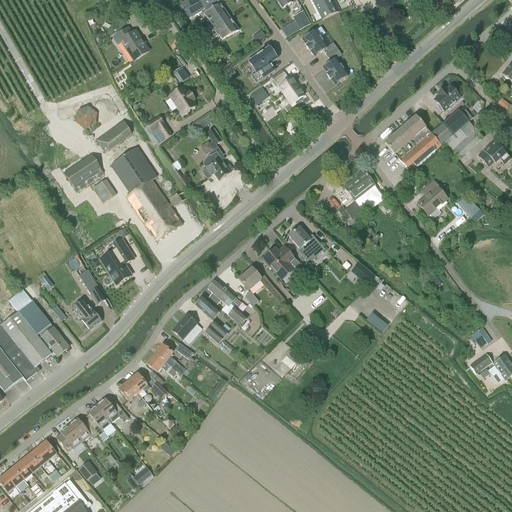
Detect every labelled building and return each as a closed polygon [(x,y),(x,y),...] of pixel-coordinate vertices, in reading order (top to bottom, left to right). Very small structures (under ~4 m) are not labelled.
[(189,20),(218,4),(215,0),(191,0),(181,6),(189,20)] [(275,0),(282,10),(297,2),(295,0),(275,0)] [(339,13),(333,1),(332,1),(331,2),(330,0),(318,0),(312,3),(322,22),(338,14),(339,13)] [(215,46),(238,33),(220,7),(204,16),(211,27),(204,31),(215,46)] [(310,26),(303,12),(293,18),(300,31),(310,26)] [(201,18),(193,23),(200,33),(204,30),(202,27),(205,24),(201,18)] [(134,62),(148,53),(135,33),(131,36),(127,30),(113,40),(117,46),(121,43),(134,62)] [(254,38),(257,42),(265,36),(262,32),(254,38)] [(315,32),(302,41),(307,47),(305,48),(309,53),(310,52),(315,58),(323,52),(327,58),(337,50),(333,45),(327,49),(315,32)] [(250,77),(256,85),(275,71),(270,65),(277,60),(274,57),(276,56),(272,50),(271,51),(268,48),(262,52),(262,51),(255,56),(255,57),(248,62),(255,74),(250,77)] [(331,64),(323,69),(327,75),(326,76),(330,81),(331,80),(335,86),(348,77),(335,60),(341,56),(337,50),(327,58),(331,64)] [(511,64),(502,78),(510,84),(511,82),(511,64)] [(174,74),(180,84),(190,79),(184,69),(174,74)] [(292,106),(303,98),(291,81),(288,82),(287,80),(283,75),(273,82),(277,87),(279,86),(281,88),(280,89),(292,106)] [(444,114),(458,103),(460,100),(450,88),(445,93),(444,91),(437,96),(439,98),(434,103),(444,114)] [(187,95),(183,90),(169,99),(182,118),(196,109),(192,104),(194,102),(189,94),(187,95)] [(265,101),(258,91),(249,98),(256,107),(265,101)] [(500,100),(497,105),(505,112),(509,107),(500,100)] [(79,113),(77,124),(86,131),(96,127),(98,116),(89,109),(79,113)] [(454,164),(482,140),(458,112),(431,136),(415,118),(384,145),(410,175),(441,148),(454,164)] [(209,118),(194,127),(197,132),(212,123),(209,118)] [(171,138),(159,120),(146,128),(159,147),(171,138)] [(105,154),(131,135),(123,123),(97,142),(105,154)] [(204,167),(207,171),(202,174),(207,181),(214,176),(219,183),(226,178),(225,177),(229,174),(219,160),(223,158),(215,148),(221,143),(213,132),(207,136),(212,145),(210,146),(212,150),(213,151),(213,152),(212,154),(212,155),(211,156),(209,157),(210,158),(208,159),(207,161),(206,162),(205,163),(204,165),(204,167)] [(488,169),(493,164),(495,166),(499,162),(504,166),(510,160),(495,143),(478,158),(488,169)] [(171,209),(169,207),(152,182),(157,178),(137,149),(111,167),(130,196),(126,198),(157,244),(182,226),(171,209)] [(74,191),(101,172),(91,157),(64,175),(74,191)] [(357,180),(352,184),(345,190),(354,202),(374,187),(366,177),(368,175),(361,170),(356,178),(357,180)] [(103,205),(116,196),(106,182),(93,190),(103,205)] [(428,218),(447,201),(437,190),(438,189),(434,183),(425,191),(429,196),(418,206),(428,218)] [(458,204),(471,220),(479,213),(466,197),(458,204)] [(363,214),(355,204),(346,212),(345,212),(351,219),(353,222),(363,214)] [(343,209),(339,212),(347,223),(351,219),(345,212),(346,212),(343,209)] [(318,254),(319,256),(325,251),(312,236),(308,240),(299,229),(289,237),(299,250),(297,252),(307,263),(318,254)] [(112,237),(103,242),(106,246),(114,241),(112,237)] [(117,287),(131,278),(125,267),(134,261),(122,241),(107,251),(111,256),(101,261),(111,278),(110,278),(114,284),(115,283),(117,287)] [(277,252),(275,250),(263,260),(266,264),(264,266),(269,272),(272,270),(278,278),(281,282),(299,266),(284,248),(277,252)] [(359,265),(352,274),(367,287),(375,278),(359,265)] [(248,292),(261,282),(251,270),(239,281),(248,292)] [(46,278),(41,282),(46,289),(52,285),(46,278)] [(428,279),(421,285),(430,295),(437,289),(428,279)] [(227,317),(234,309),(230,306),(236,299),(215,282),(208,291),(212,294),(208,299),(215,305),(219,300),(226,305),(221,311),(227,317)] [(309,293),(317,300),(323,293),(316,286),(309,293)] [(91,294),(98,306),(104,302),(106,301),(99,290),(97,291),(91,294)] [(259,303),(250,294),(245,298),(253,308),(259,303)] [(212,322),(220,314),(203,299),(195,307),(212,322)] [(84,301),(73,309),(91,332),(102,324),(84,301)] [(51,356),(36,337),(50,326),(32,303),(0,328),(0,349),(23,379),(25,383),(26,383),(26,382),(38,373),(35,369),(51,356)] [(247,320),(234,309),(227,317),(240,328),(247,320)] [(183,342),(197,326),(187,317),(173,333),(183,342)] [(223,340),(227,335),(214,323),(210,328),(223,340)] [(36,337),(51,356),(54,353),(58,357),(69,349),(53,329),(52,330),(50,326),(36,337)] [(218,345),(223,340),(210,328),(205,333),(218,345)] [(474,335),(483,348),(492,342),(483,328),(474,335)] [(179,345),(176,351),(182,355),(185,355),(190,359),(193,355),(188,351),(179,345)] [(163,346),(155,356),(165,365),(169,368),(174,361),(171,358),(173,355),(163,346)] [(0,388),(4,394),(23,379),(0,349),(0,388)] [(475,376),(494,363),(488,354),(469,368),(475,376)] [(165,365),(155,356),(147,366),(157,375),(162,369),(165,372),(169,368),(165,365)] [(287,357),(282,362),(291,369),(296,364),(287,357)] [(504,383),(511,377),(511,369),(504,358),(493,367),(504,383)] [(175,365),(171,369),(175,372),(180,376),(184,371),(175,365)] [(163,381),(153,372),(150,375),(160,384),(163,381)] [(143,390),(145,392),(149,389),(137,375),(128,383),(137,395),(143,390)] [(137,395),(128,383),(118,391),(128,403),(137,395)] [(168,394),(157,383),(151,390),(162,400),(168,394)] [(96,408),(111,426),(119,419),(123,425),(129,421),(114,402),(109,406),(105,401),(96,408)] [(142,401),(138,405),(144,413),(149,409),(142,401)] [(97,437),(98,437),(99,438),(104,434),(103,432),(111,426),(96,408),(88,415),(89,416),(84,420),(86,423),(95,434),(96,433),(98,436),(97,437)] [(167,417),(162,423),(168,429),(173,423),(167,417)] [(69,427),(82,444),(90,437),(93,441),(98,437),(97,437),(98,436),(96,433),(95,434),(86,423),(84,420),(80,424),(77,421),(69,427)] [(136,422),(132,427),(137,430),(141,426),(136,422)] [(82,444),(69,427),(60,434),(61,436),(56,440),(66,453),(72,449),(73,451),(82,444)] [(48,462),(55,470),(58,468),(55,465),(57,463),(53,459),(57,456),(47,443),(38,450),(48,462)] [(30,457),(40,469),(48,462),(38,450),(30,457)] [(112,455),(108,459),(113,465),(118,461),(112,455)] [(22,463),(32,476),(40,469),(30,457),(22,463)] [(14,470),(24,482),(32,476),(22,463),(14,470)] [(96,475),(88,464),(78,472),(87,483),(96,475)] [(142,468),(137,472),(145,481),(150,478),(142,468)] [(24,482),(14,470),(6,476),(16,489),(20,493),(28,487),(24,482)] [(52,475),(48,478),(53,484),(57,482),(52,475)] [(16,489),(6,476),(0,481),(0,486),(8,496),(16,489)] [(47,480),(43,483),(49,490),(53,487),(47,480)] [(85,511),(83,509),(87,505),(70,484),(66,487),(65,486),(54,495),(54,496),(34,511),(85,511)] [(37,488),(32,492),(38,499),(43,495),(37,488)]
